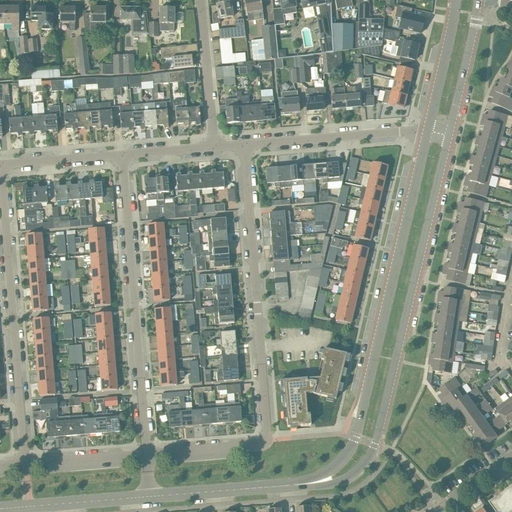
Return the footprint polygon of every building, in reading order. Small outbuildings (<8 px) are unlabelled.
[(248,20),(263,17),(262,11),(260,0),(244,0),(246,13),(247,13),(248,20)] [(279,0),(282,9),(273,11),(275,26),(284,25),(283,16),(297,14),(294,0),(279,0)] [(331,1),(330,0),(300,0),(302,9),(319,6),(321,17),(317,17),(321,39),(323,39),(326,53),(333,52),(332,24),(331,4),(331,1)] [(334,0),(337,10),(344,9),(342,0),(334,0)] [(216,4),(218,14),(212,15),(213,25),(220,24),(219,19),(233,17),(232,11),(230,2),(216,4)] [(359,3),(359,19),(369,20),(369,3),(359,3)] [(37,5),(33,5),(32,6),(32,8),(31,8),(31,21),(40,21),(40,30),(52,30),(52,15),(45,15),(45,8),(38,8),(38,6),(37,5)] [(397,6),(395,17),(401,19),(399,29),(421,34),(425,19),(410,15),(412,9),(397,6)] [(18,8),(4,8),(4,25),(12,25),(12,31),(18,31),(18,25),(18,8)] [(75,8),(59,8),(59,22),(69,22),(69,31),(75,31),(75,21),(75,8)] [(106,8),(90,8),(90,14),(83,14),(85,27),(85,33),(90,33),(91,30),(98,30),(100,28),(106,28),(106,8)] [(120,18),(120,21),(133,21),(133,24),(132,24),(132,36),(146,36),(146,35),(149,35),(146,13),(140,13),(140,8),(120,8),(120,18)] [(174,8),(159,8),(159,24),(160,24),(160,32),(174,32),(174,24),(174,8)] [(245,37),(243,20),(235,20),(236,28),(219,30),(219,40),(245,37)] [(359,20),(359,23),(360,49),(381,46),(382,46),(382,40),(384,20),(369,20),(359,20)] [(358,49),(359,23),(352,22),(352,25),(332,24),(334,53),(322,55),(323,75),(324,75),(323,54),(333,53),(341,52),(358,49)] [(158,23),(149,23),(149,33),(150,37),(158,37),(158,23)] [(251,41),(253,61),(278,59),(274,26),(264,27),(262,27),(263,40),(251,41)] [(384,33),(383,40),(395,43),(394,47),(392,46),(390,55),(415,61),(418,45),(409,43),(404,42),(398,41),(399,33),(384,29),(384,33)] [(29,53),(28,37),(19,38),(21,54),(29,53)] [(85,38),(77,39),(82,76),(90,75),(85,38)] [(37,52),(36,40),(28,41),(29,53),(37,52)] [(188,56),(187,46),(160,49),(161,60),(172,58),(173,69),(193,67),(192,55),(188,56)] [(378,59),(381,46),(361,49),(361,52),(361,55),(378,59)] [(323,54),(324,75),(342,73),(341,52),(333,53),(323,54)] [(232,59),(221,60),(222,64),(237,63),(239,63),(238,54),(232,55),(232,59)] [(134,74),(133,55),(113,56),(114,75),(134,74)] [(361,65),(360,59),(353,60),(354,65),(353,65),(355,79),(363,79),(361,65)] [(255,61),(246,62),(247,76),(252,76),(252,67),(255,67),(255,61)] [(239,63),(237,63),(237,68),(246,68),(247,76),(246,62),(239,63)] [(271,72),(270,63),(258,64),(259,73),(271,72)] [(235,79),(234,66),(215,68),(216,80),(235,79)] [(306,66),(299,67),(300,71),(301,83),(308,83),(306,66)] [(372,75),(371,66),(364,66),(365,73),(372,75)] [(395,77),(394,80),(409,83),(412,71),(397,67),(395,77)] [(299,69),(291,70),(292,84),(300,84),(299,69)] [(32,79),(41,78),(59,77),(59,70),(32,72),(32,79)] [(184,71),(185,82),(185,84),(195,83),(194,70),(184,71)] [(168,73),(169,83),(185,82),(184,71),(168,73)] [(169,83),(168,73),(162,73),(152,75),(154,101),(158,101),(157,84),(169,83)] [(147,76),(141,76),(141,87),(141,88),(153,87),(154,101),(152,75),(147,76)] [(141,76),(128,77),(129,84),(129,88),(141,87),(141,76)] [(507,81),(503,79),(501,83),(511,88),(511,76),(510,76),(507,81)] [(127,77),(113,79),(115,96),(121,95),(120,88),(127,87),(128,87),(127,77)] [(32,79),(31,79),(29,79),(30,93),(42,92),(41,79),(41,78),(32,79)] [(97,78),(85,79),(86,86),(97,85),(98,90),(97,78)] [(106,79),(97,78),(98,90),(113,89),(114,97),(115,97),(115,96),(113,79),(113,78),(106,79)] [(19,81),(18,81),(18,88),(29,87),(30,93),(29,79),(19,80),(19,81)] [(80,86),(86,86),(85,79),(73,80),(74,88),(80,88),(80,86)] [(409,83),(394,80),(391,92),(406,96),(409,83)] [(51,92),(59,91),(58,81),(51,81),(51,92)] [(511,100),(511,88),(501,83),(499,88),(494,86),(492,91),(511,100)] [(344,88),(346,108),(360,107),(358,95),(357,87),(344,88)] [(368,89),(364,89),(364,97),(365,107),(374,106),(373,96),(371,96),(370,87),(368,87),(368,89)] [(332,110),(346,108),(344,88),(336,89),(330,90),(331,97),(332,110)] [(326,98),(325,89),(305,90),(307,112),(323,110),(322,99),(326,98)] [(282,98),(278,98),(279,109),(282,108),(283,114),(284,114),(284,115),(290,115),(290,113),(299,112),(298,102),(297,91),(281,93),(282,98)] [(406,96),(391,92),(385,91),(382,104),(403,109),(406,96)] [(509,111),(511,104),(511,100),(492,91),(489,97),(494,99),(492,103),(509,111)] [(239,123),(251,122),(250,103),(249,96),(241,97),(241,92),(236,92),(237,99),(239,123)] [(273,97),(261,98),(263,121),(275,120),(273,97)] [(263,121),(261,98),(261,102),(250,103),(251,122),(263,121)] [(239,123),(237,99),(225,100),(227,124),(239,123)] [(173,111),(175,110),(176,125),(177,125),(183,124),(184,128),(189,127),(188,124),(187,109),(186,100),(172,101),(173,111)] [(166,102),(154,103),(156,127),(163,126),(164,129),(168,128),(167,110),(166,102)] [(101,127),(108,127),(109,130),(113,129),(111,111),(110,103),(99,104),(101,127)] [(154,103),(143,104),(144,128),(145,128),(151,127),(152,130),(157,129),(156,127),(154,103)] [(45,132),(44,116),(43,104),(37,104),(38,117),(32,117),(33,133),(34,133),(40,132),(41,136),(45,134),(45,132)] [(78,132),(77,129),(75,104),(69,105),(69,107),(63,107),(64,115),(65,130),(66,130),(72,129),(73,133),(78,132)] [(89,131),(89,128),(87,105),(75,106),(75,104),(77,129),(84,129),(85,132),(89,131)] [(99,104),(87,105),(89,128),(96,128),(97,131),(101,130),(101,127),(99,104)] [(144,128),(143,104),(131,105),(133,128),(140,128),(141,131),(145,130),(145,128),(144,128)] [(133,128),(131,105),(119,106),(119,114),(121,130),(121,129),(128,129),(129,132),(133,131),(133,128)] [(20,118),(20,106),(14,107),(15,119),(8,119),(10,135),(17,134),(18,138),(22,136),(22,134),(20,118)] [(45,132),(52,131),(53,135),(57,133),(56,118),(60,118),(59,107),(49,107),(50,116),(44,116),(45,132)] [(188,124),(195,123),(196,127),(200,126),(199,108),(187,109),(188,124)] [(482,120),(505,126),(508,116),(490,111),(489,116),(484,114),(482,120)] [(32,117),(20,118),(22,134),(29,133),(30,137),(34,135),(34,133),(33,133),(32,117)] [(505,126),(482,120),(481,125),(486,127),(484,131),(502,136),(505,126)] [(502,136),(484,131),(483,137),(478,136),(477,140),(500,147),(501,141),(506,142),(507,139),(502,137),(502,136)] [(497,157),(500,147),(477,140),(475,145),(480,146),(479,152),(497,157)] [(494,167),(497,157),(479,152),(477,157),(472,156),(471,160),(494,167)] [(348,170),(355,172),(358,160),(351,158),(348,170)] [(494,167),(471,160),(470,165),(475,166),(473,172),(491,177),(492,176),(497,178),(499,168),(494,167)] [(330,164),(329,161),(326,161),(326,164),(328,183),(342,182),(347,163),(338,164),(338,163),(330,164)] [(372,163),(369,176),(385,179),(388,166),(372,163)] [(326,164),(314,165),(315,180),(323,179),(323,183),(328,183),(326,164)] [(314,165),(302,166),(304,185),(304,193),(316,192),(315,180),(314,165)] [(302,166),(290,167),(292,186),(304,185),(302,166)] [(290,167),(278,168),(280,188),(292,187),(290,167)] [(280,188),(278,168),(265,169),(267,184),(274,183),(274,188),(279,187),(279,188),(280,188)] [(211,172),(211,174),(212,190),(224,189),(223,173),(222,173),(216,174),(215,170),(211,172)] [(348,170),(345,179),(352,181),(355,172),(348,170)] [(199,175),(201,191),(212,190),(211,174),(204,175),(203,171),(199,173),(199,175)] [(188,176),(189,192),(191,211),(192,217),(197,217),(195,191),(201,191),(199,175),(192,176),(191,172),(187,174),(187,176),(188,176)] [(465,181),(489,187),(491,177),(473,172),(472,177),(467,175),(465,181)] [(183,192),(189,192),(188,176),(187,176),(181,177),(180,173),(175,175),(177,196),(183,196),(183,192)] [(158,206),(160,220),(175,218),(175,207),(174,207),(174,204),(167,204),(167,206),(164,206),(163,193),(169,193),(168,178),(167,178),(160,179),(160,175),(155,176),(155,179),(156,179),(158,206)] [(158,200),(156,179),(155,179),(149,180),(148,176),(144,177),(146,202),(158,200)] [(369,176),(366,188),(382,192),(385,179),(369,176)] [(93,181),(89,182),(89,184),(90,194),(90,200),(92,216),(93,226),(104,225),(103,215),(98,215),(97,199),(102,199),(103,199),(102,193),(102,183),(101,183),(101,184),(94,184),(93,181)] [(486,197),(489,187),(465,181),(464,186),(469,188),(468,193),(486,197)] [(77,183),(78,185),(79,201),(80,220),(81,227),(93,226),(92,216),(86,217),(85,200),(90,200),(89,184),(83,185),(82,182),(77,183)] [(79,201),(78,185),(71,186),(70,183),(66,184),(66,186),(67,202),(68,207),(73,207),(72,201),(79,201)] [(67,202),(66,186),(59,187),(58,184),(54,185),(55,203),(67,202)] [(34,186),(34,189),(36,210),(41,210),(41,204),(47,203),(46,188),(45,188),(46,188),(39,189),(38,185),(34,186)] [(36,212),(36,210),(34,189),(27,190),(26,186),(22,187),(26,231),(37,230),(36,212)] [(342,186),(340,195),(347,196),(349,187),(342,186)] [(379,204),(382,192),(366,188),(361,187),(359,199),(379,204)] [(347,196),(340,195),(339,199),(338,204),(345,206),(347,196)] [(459,207),(482,213),(484,202),(466,198),(465,203),(460,202),(459,207)] [(359,199),(357,205),(362,206),(361,213),(376,216),(379,204),(359,199)] [(214,205),(215,213),(225,212),(224,204),(214,205)] [(202,206),(203,214),(215,213),(214,205),(202,206)] [(324,221),(329,222),(332,206),(328,205),(313,207),(314,215),(325,213),(323,221),(324,221)] [(149,214),(147,214),(148,221),(160,220),(158,206),(148,207),(149,214)] [(175,207),(175,218),(192,217),(191,211),(182,212),(181,206),(175,207)] [(461,219),(480,223),(482,213),(459,207),(457,213),(462,214),(461,219)] [(54,229),(70,228),(69,221),(68,217),(58,218),(57,208),(52,208),(53,218),(54,229)] [(36,212),(37,230),(54,229),(53,218),(47,219),(47,223),(42,224),(41,211),(36,212)] [(336,220),(343,222),(345,213),(338,211),(336,220)] [(270,225),(290,224),(289,212),(284,212),(269,213),(270,225)] [(373,229),(376,216),(361,213),(356,212),(353,224),(373,229)] [(207,232),(226,231),(225,219),(206,220),(207,232)] [(477,233),(480,223),(461,219),(460,225),(455,224),(454,228),(477,233)] [(336,220),(334,229),(341,231),(343,222),(336,220)] [(326,231),(329,222),(324,221),(323,221),(315,222),(315,227),(323,226),(322,230),(326,231)] [(290,224),(270,225),(271,237),(286,236),(296,235),(302,235),(301,223),(290,224)] [(147,225),(148,238),(164,237),(163,224),(147,225)] [(370,241),(373,229),(353,224),(350,237),(355,238),(370,241)] [(179,226),(179,236),(187,235),(186,226),(179,226)] [(456,239),(475,244),(477,233),(454,228),(453,233),(458,234),(456,239)] [(84,237),(85,243),(105,242),(104,229),(88,230),(89,237),(84,237)] [(227,243),(226,231),(207,232),(208,244),(227,243)] [(27,248),(43,247),(42,234),(26,235),(27,248)] [(67,245),(75,244),(74,235),(67,235),(67,245)] [(187,244),(187,235),(179,236),(180,245),(187,244)] [(56,237),(57,246),(64,245),(64,236),(56,237)] [(286,236),(271,237),(272,249),(297,247),(296,241),(287,241),(286,236)] [(150,251),(165,250),(164,237),(148,238),(150,251)] [(328,253),(336,255),(337,248),(342,249),(343,247),(346,248),(348,242),(332,238),(328,253)] [(449,248),(472,254),(475,244),(456,239),(455,245),(450,243),(449,248)] [(106,254),(105,242),(85,243),(85,244),(89,244),(90,256),(106,254)] [(209,256),(228,255),(227,243),(208,244),(209,256)] [(75,244),(67,245),(68,254),(75,254),(75,244)] [(64,245),(57,246),(58,255),(65,254),(64,245)] [(191,251),(192,257),(201,257),(200,245),(195,246),(195,245),(191,245),(191,251)] [(323,262),(327,247),(322,246),(320,254),(310,255),(311,263),(323,262)] [(353,246),(350,258),(365,262),(368,249),(353,246)] [(28,261),(44,260),(43,247),(27,248),(28,261)] [(297,247),(272,249),(273,262),(288,261),(298,260),(297,247)] [(470,264),(472,254),(449,248),(448,253),(453,254),(452,260),(470,264)] [(151,264),(166,262),(165,250),(150,251),(151,264)] [(184,261),(192,260),(192,257),(191,251),(183,251),(184,261)] [(334,264),(336,255),(328,253),(326,262),(334,264)] [(106,254),(90,256),(91,268),(107,267),(106,254)] [(229,259),(228,255),(209,256),(209,262),(214,262),(215,268),(229,267),(232,267),(231,258),(229,259)] [(201,257),(192,257),(192,260),(192,263),(196,263),(196,272),(206,271),(204,257),(201,257)] [(362,274),(365,262),(350,258),(347,271),(362,274)] [(29,274),(45,272),(44,260),(28,261),(29,274)] [(184,261),(185,270),(193,270),(192,263),(192,260),(184,261)] [(476,266),(470,264),(452,260),(450,264),(445,263),(444,269),(467,274),(468,273),(474,275),(476,266)] [(152,276),(167,275),(166,262),(151,264),(152,276)] [(322,268),(323,262),(311,263),(311,264),(298,265),(298,271),(322,268)] [(107,267),(91,268),(92,281),(108,280),(107,267)] [(320,279),(320,278),(322,269),(312,270),(310,270),(308,276),(320,279)] [(329,270),(322,269),(320,278),(327,279),(329,270)] [(345,283),(359,287),(362,274),(347,271),(341,269),(338,282),(345,283)] [(467,274),(444,269),(443,274),(448,276),(447,280),(465,285),(467,274)] [(46,285),(45,272),(29,274),(30,286),(46,285)] [(153,289),(169,288),(167,275),(152,276),(153,289)] [(212,289),(231,287),(230,275),(215,276),(216,282),(211,283),(212,289)] [(319,284),(320,279),(308,276),(307,281),(319,284)] [(183,286),(191,286),(190,277),(183,277),(183,286)] [(109,293),(108,280),(92,281),(94,294),(109,293)] [(342,296),(356,299),(359,287),(345,283),(342,296)] [(47,298),(46,285),(30,286),(31,299),(47,298)] [(71,286),(72,296),(79,295),(78,286),(71,286)] [(191,295),(191,286),(183,286),(184,295),(191,295)] [(317,289),(306,286),(304,292),(316,295),(317,289)] [(60,287),(61,297),(69,296),(68,287),(60,287)] [(217,300),(232,299),(231,287),(212,289),(212,296),(217,296),(217,300)] [(469,302),(471,291),(445,287),(444,292),(439,291),(438,297),(462,301),(469,302)] [(170,301),(169,288),(153,289),(154,302),(170,301)] [(314,300),(316,295),(304,292),(303,297),(314,300)] [(110,306),(109,293),(94,294),(95,307),(110,306)] [(319,294),(317,303),(324,305),(326,296),(319,294)] [(79,295),(72,296),(72,305),(80,304),(79,295)] [(353,312),(356,299),(342,296),(341,297),(335,295),(332,306),(353,312)] [(501,297),(491,295),(491,299),(490,304),(498,306),(499,300),(500,300),(501,297)] [(69,305),(69,296),(61,297),(62,306),(69,305)] [(461,311),(462,301),(438,297),(438,303),(443,303),(442,308),(461,311)] [(48,311),(47,298),(31,299),(32,312),(48,311)] [(213,313),(233,311),(232,299),(217,300),(213,300),(213,308),(204,308),(204,313),(213,313)] [(312,311),(313,305),(302,303),(300,308),(312,311)] [(324,305),(317,303),(315,312),(322,313),(324,305)] [(353,312),(332,306),(332,307),(333,307),(331,313),(337,314),(336,321),(350,324),(353,312)] [(299,313),(310,316),(312,311),(300,308),(299,313)] [(435,318),(459,321),(461,311),(442,308),(441,314),(436,314),(435,318)] [(154,310),(155,323),(171,322),(170,309),(154,310)] [(186,320),(193,320),(193,316),(193,310),(185,311),(186,320)] [(218,312),(204,313),(204,314),(213,313),(214,325),(219,325),(219,328),(231,327),(231,324),(234,324),(233,311),(218,312)] [(95,315),(96,328),(112,326),(111,313),(95,315)] [(310,316),(299,313),(298,319),(309,322),(310,316)] [(64,330),(71,330),(70,315),(63,315),(64,330)] [(33,320),(34,333),(50,331),(49,318),(33,320)] [(458,332),(459,321),(435,318),(435,323),(440,324),(439,329),(458,332)] [(193,320),(186,320),(187,330),(194,329),(193,320)] [(172,334),(171,322),(155,323),(157,336),(172,334)] [(97,340),(113,339),(112,326),(96,328),(97,340)] [(432,339),(456,342),(458,332),(439,329),(438,334),(433,334),(432,339)] [(34,333),(35,345),(51,344),(50,331),(34,333)] [(212,337),(211,331),(201,332),(202,341),(207,341),(207,337),(212,337)] [(216,345),(236,344),(235,332),(220,333),(220,340),(216,340),(216,345)] [(158,348),(173,347),(172,334),(157,336),(158,348)] [(191,346),(199,345),(198,336),(190,336),(191,346)] [(98,353),(114,352),(113,339),(97,340),(98,353)] [(464,343),(456,342),(432,339),(432,343),(437,344),(436,350),(455,353),(455,352),(463,353),(464,343)] [(52,357),(51,344),(35,345),(36,358),(52,357)] [(237,356),(236,344),(216,345),(217,350),(221,349),(222,357),(237,356)] [(191,346),(192,355),(200,354),(199,347),(199,345),(191,346)] [(159,361),(174,360),(173,347),(158,348),(159,361)] [(346,354),(323,349),(321,360),(326,361),(320,385),(316,384),(316,383),(316,382),(316,383),(312,379),(307,380),(307,379),(283,381),(287,428),(311,426),(310,415),(304,415),(302,392),(311,391),(314,392),(313,394),(336,400),(346,354)] [(453,363),(455,353),(436,350),(435,355),(430,354),(429,360),(453,363)] [(100,366),(115,365),(114,352),(98,353),(100,366)] [(218,369),(238,368),(237,356),(222,357),(222,364),(218,366),(218,369)] [(37,371),(53,370),(52,357),(36,358),(37,371)] [(159,361),(160,374),(175,372),(174,360),(159,361)] [(453,363),(429,360),(429,365),(434,366),(433,371),(452,374),(453,363)] [(190,371),(198,371),(197,361),(190,362),(190,371)] [(101,379),(116,377),(115,365),(100,366),(101,379)] [(238,368),(218,369),(219,372),(216,372),(217,382),(224,381),(239,380),(238,368)] [(38,384),(54,382),(53,370),(37,371),(38,384)] [(498,373),(496,370),(488,375),(490,379),(498,373)] [(68,381),(75,381),(75,371),(67,372),(68,381)] [(199,383),(198,371),(190,371),(191,378),(188,379),(189,384),(199,383)] [(509,374),(507,371),(500,375),(498,376),(501,379),(509,374)] [(183,372),(175,372),(160,374),(161,387),(177,385),(176,378),(184,378),(183,372)] [(116,377),(101,379),(102,392),(117,390),(116,377)] [(442,401),(461,387),(455,378),(439,389),(442,393),(438,396),(442,401)] [(499,383),(496,378),(489,383),(493,387),(499,383)] [(86,380),(78,380),(79,393),(87,393),(86,380)] [(75,381),(68,381),(69,390),(76,390),(75,381)] [(54,382),(38,384),(39,397),(55,395),(54,382)] [(491,388),(488,384),(481,388),(483,393),(491,388)] [(227,386),(227,395),(241,394),(240,385),(227,386)] [(227,386),(217,387),(218,392),(227,391),(227,395),(227,386)] [(452,407),(468,395),(461,387),(442,401),(445,405),(449,402),(452,407)] [(478,388),(468,395),(452,407),(455,411),(459,408),(462,413),(474,404),(471,400),(481,393),(478,388)] [(181,427),(193,426),(192,411),(187,412),(186,403),(184,403),(183,397),(188,397),(187,392),(179,393),(179,398),(180,406),(181,427)] [(179,398),(179,393),(161,394),(162,402),(172,401),(172,398),(179,398)] [(89,397),(81,398),(81,406),(85,405),(85,402),(90,402),(89,397)] [(81,406),(81,398),(74,398),(69,398),(69,400),(69,407),(81,406)] [(117,398),(105,399),(106,407),(117,406),(117,398)] [(50,411),(50,408),(57,408),(57,403),(56,399),(39,400),(40,412),(49,411),(50,411)] [(105,407),(106,407),(105,399),(95,400),(96,405),(101,404),(101,408),(105,408),(105,407)] [(192,411),(193,426),(206,425),(204,409),(204,406),(203,406),(203,399),(198,399),(199,411),(192,411)] [(465,416),(461,419),(464,424),(490,405),(487,400),(477,408),(474,404),(462,413),(465,416)] [(240,403),(228,404),(229,423),(241,422),(240,403)] [(495,409),(503,420),(507,425),(511,421),(511,413),(504,403),(495,409)] [(217,424),(229,423),(228,404),(227,404),(216,404),(216,405),(217,424)] [(217,424),(216,405),(207,406),(204,406),(204,409),(206,425),(217,424)] [(490,405),(464,424),(467,427),(471,424),(475,429),(486,421),(483,417),(493,409),(490,405)] [(180,406),(167,407),(168,413),(169,428),(181,427),(180,406)] [(49,411),(50,419),(46,419),(47,438),(59,437),(58,418),(57,408),(50,408),(50,411),(49,411)] [(96,434),(108,433),(106,414),(94,415),(96,434)] [(112,414),(106,414),(108,433),(120,432),(118,417),(112,418),(112,414)] [(88,416),(82,416),(84,435),(96,434),(94,415),(93,415),(94,419),(88,420),(88,416)] [(82,416),(70,417),(72,436),(84,435),(82,416)] [(58,418),(59,437),(72,436),(70,417),(58,418)] [(475,429),(477,433),(473,436),(476,440),(501,421),(499,418),(489,425),(486,421),(475,429)] [(505,426),(501,421),(476,440),(479,444),(483,441),(486,445),(498,437),(495,433),(505,426)] [(511,511),(511,487),(490,503),(495,511),(511,511)]
